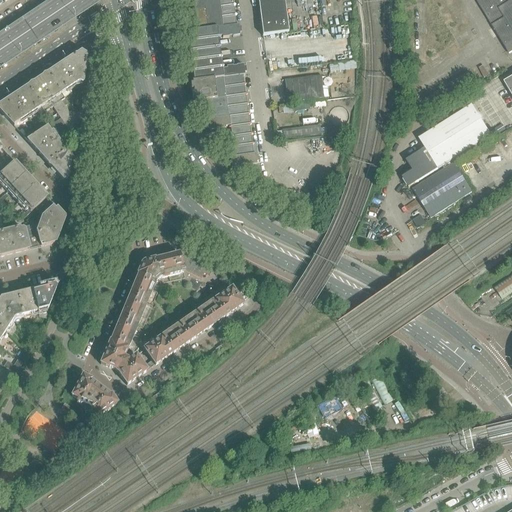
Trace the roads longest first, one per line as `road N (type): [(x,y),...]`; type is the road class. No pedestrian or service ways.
road 1 (primary): [(487,361),(424,308),(265,226),(216,186),(168,101),(147,0)]
road 2 (primary): [(128,45),(157,151),(181,199),(223,231),(407,327),(474,376)]
road 3 (residential): [(134,255),(88,366),(126,401),(259,303)]
road 4 (residential): [(0,426),(50,331),(68,261)]
road 5 (unclassified): [(245,0),(269,154)]
road 6 (residential): [(259,303),(257,288),(239,274),(183,248),(134,255)]
road 7 (residential): [(509,345),(452,305),(411,245)]
road 8 (unclassified): [(269,154),(273,176),(310,197),(333,147)]
